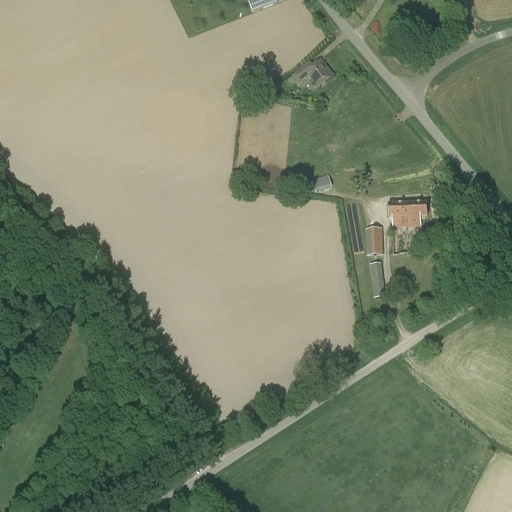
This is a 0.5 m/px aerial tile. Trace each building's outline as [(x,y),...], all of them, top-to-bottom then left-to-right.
[(276,0),(248,0),(253,13),(278,4),(276,0)] [(318,89),(332,77),(319,62),(313,67),(309,63),(292,76),(299,84),(308,76),(318,89)] [(327,176),(311,182),(315,193),(316,194),(317,194),(332,188),(327,176)] [(346,213),(349,234),(364,232),(360,202),(348,204),(349,213),(346,213)] [(427,217),(427,204),(388,206),(389,219),(392,218),(393,228),(420,226),(420,217),(427,217)] [(383,256),(381,230),(366,231),(367,257),(383,256)] [(386,298),(381,264),(369,265),(374,292),(369,293),(371,300),(386,298)]
